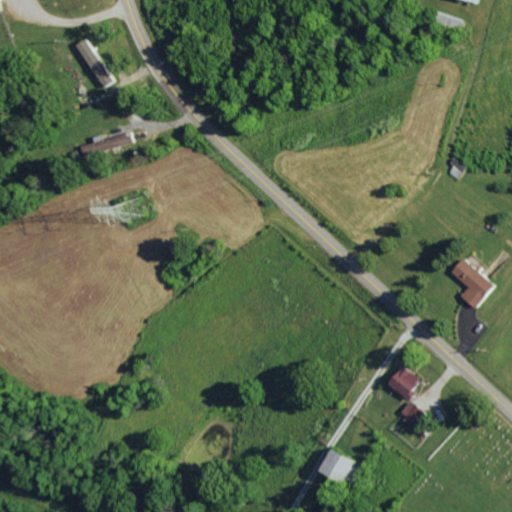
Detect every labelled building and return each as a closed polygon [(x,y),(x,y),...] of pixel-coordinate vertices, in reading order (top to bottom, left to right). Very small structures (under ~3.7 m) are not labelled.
[(0,0),(0,11),(8,10),(6,0),(0,0)] [(83,45),(112,87),(121,80),(92,39),(83,45)] [(88,145),(90,155),(139,142),(137,133),(88,145)] [(472,167),(463,159),(453,172),(463,179),(472,167)] [(474,287),(467,295),(481,309),(502,286),(471,259),(458,273),(474,287)] [(393,384),(412,398),(426,380),(407,366),(393,384)] [(418,425),(429,414),(415,401),(405,411),(418,425)] [(356,483),(365,460),(340,450),(331,472),(356,483)]
